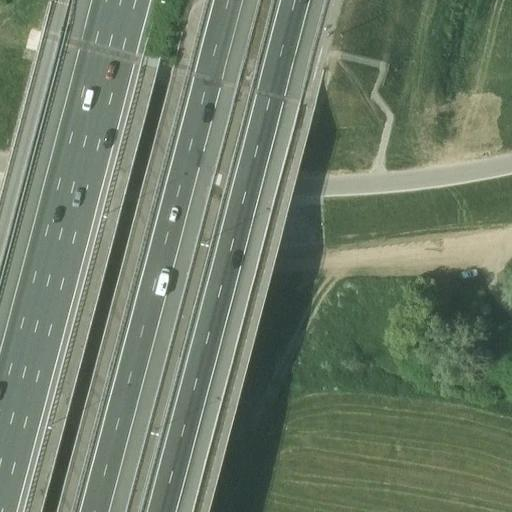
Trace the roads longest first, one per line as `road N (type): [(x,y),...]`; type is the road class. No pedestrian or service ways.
road 1 (motorway): [(95,511),(228,0)]
road 2 (motorway): [(163,511),(295,0)]
road 3 (unclassified): [(511,166),(287,195),(112,189),(0,170)]
road 4 (motorway): [(121,0),(0,460)]
road 5 (unclassified): [(57,0),(0,223)]
